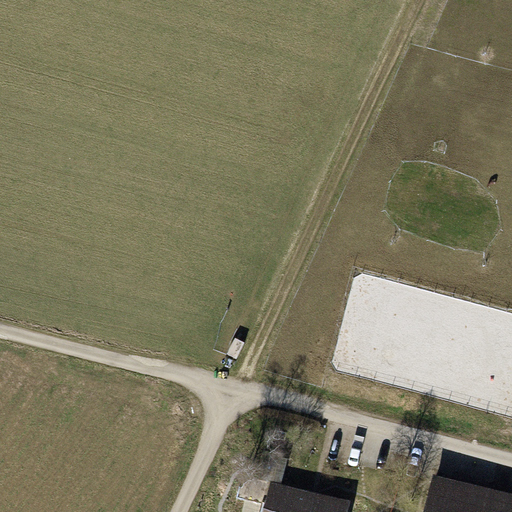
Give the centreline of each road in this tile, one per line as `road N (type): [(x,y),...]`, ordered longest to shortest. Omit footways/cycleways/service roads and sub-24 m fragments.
road 1 (track): [(0,331),(511,461)]
road 2 (track): [(238,390),(181,511)]
